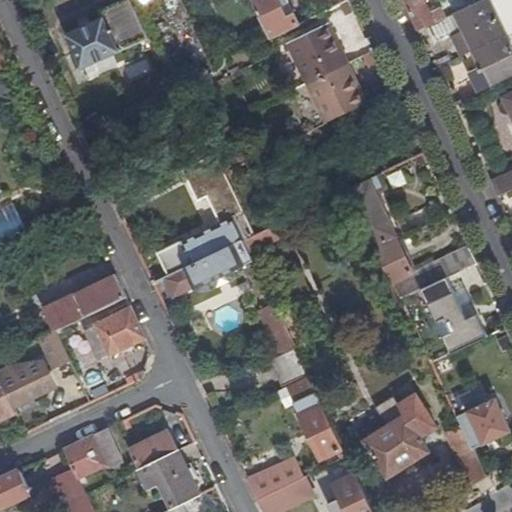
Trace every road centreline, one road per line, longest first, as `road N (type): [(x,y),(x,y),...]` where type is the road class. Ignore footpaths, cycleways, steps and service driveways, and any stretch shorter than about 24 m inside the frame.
road 1 (residential): [(1,0),(181,375)]
road 2 (residential): [(376,0),(511,280)]
road 3 (residential): [(181,375),(0,466)]
road 4 (residential): [(181,375),(242,511)]
